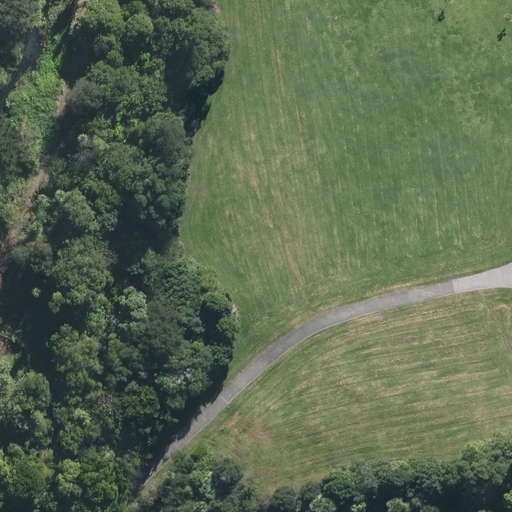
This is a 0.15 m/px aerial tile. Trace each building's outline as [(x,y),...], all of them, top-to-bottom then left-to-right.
[(310,40),(292,43),(298,86),(316,84),(310,40)] [(410,92),(381,120),(439,179),(468,151),(410,92)] [(511,160),(496,143),(484,154),(511,183),(511,160)] [(501,190),(480,167),(416,228),(451,265),(511,208),(511,193),(505,187),(501,190)] [(430,184),(416,169),(387,196),(401,211),(430,184)]
